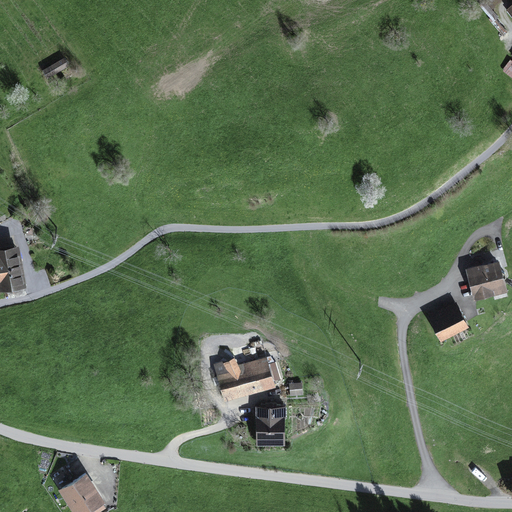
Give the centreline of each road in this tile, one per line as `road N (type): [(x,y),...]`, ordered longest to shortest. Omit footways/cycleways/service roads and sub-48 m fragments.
road 1 (track): [(511,130),(392,219),(165,228),(111,265),(0,305)]
road 2 (unclassified): [(0,429),(168,462),(511,503)]
road 3 (track): [(436,495),(407,375),(403,319),(450,282),(472,238),(498,225)]
road 4 (track): [(168,462),(177,441),(231,423),(241,406),(281,395)]
